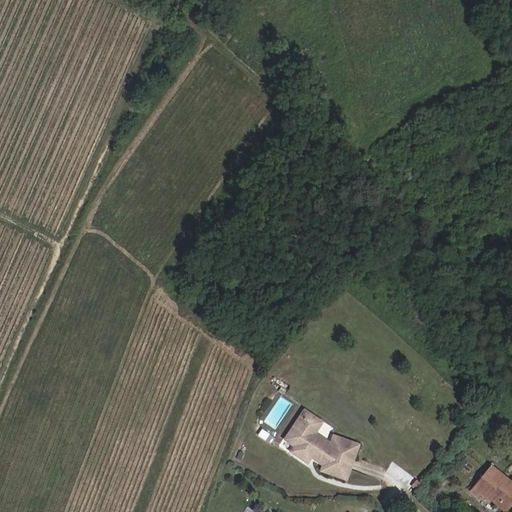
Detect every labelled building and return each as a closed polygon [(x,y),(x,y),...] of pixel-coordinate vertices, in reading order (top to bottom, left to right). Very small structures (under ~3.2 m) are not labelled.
[(315,424),(293,409),(291,413),(302,420),(313,427),(315,424)] [(318,470),(341,478),(350,451),(341,448),(342,445),(329,440),(327,445),(320,442),(316,447),(305,440),(313,427),(302,420),(295,421),(281,441),(290,448),(287,454),(299,462),(302,461),(306,456),(320,465),(318,470)] [(352,445),(330,437),(329,440),(342,445),(341,448),(350,451),(352,445)] [(487,463),(473,478),(499,501),(504,505),(511,495),(511,480),(511,479),(509,480),(487,463)] [(499,501),(473,478),(465,488),(471,493),(473,490),(481,497),(485,494),(494,501),(499,501)]
